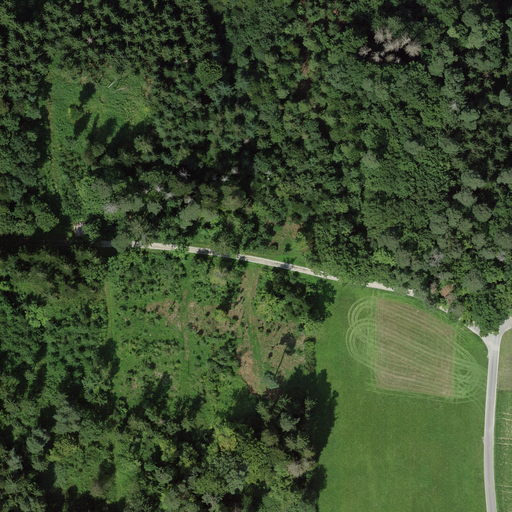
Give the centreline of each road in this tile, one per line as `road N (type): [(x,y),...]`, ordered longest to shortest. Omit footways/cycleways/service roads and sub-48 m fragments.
road 1 (track): [(0,242),(252,258),(426,298),(495,345)]
road 2 (track): [(106,243),(118,511)]
road 3 (unclassified): [(511,263),(495,345),(493,511)]
